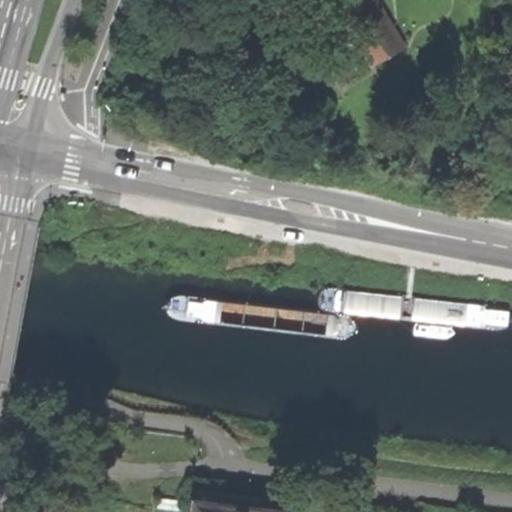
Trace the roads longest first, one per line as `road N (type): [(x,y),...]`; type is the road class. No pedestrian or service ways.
road 1 (residential): [(24,154),(511,248)]
road 2 (residential): [(24,154),(76,0)]
